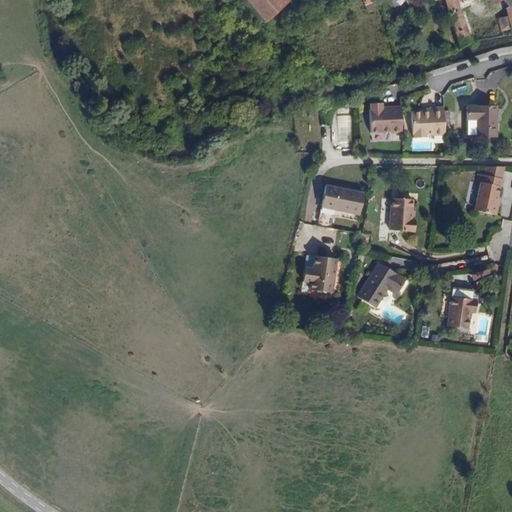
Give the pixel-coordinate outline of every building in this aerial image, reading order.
[(290,0),(246,0),(265,22),(290,0)] [(367,12),(378,8),(376,0),(364,4),(367,12)] [(444,0),(449,13),(460,9),(456,0),(444,0)] [(503,28),(511,28),(511,0),(488,0),(494,4),(499,3),(504,9),(500,12),(505,18),(503,20),(503,28)] [(466,46),(470,44),(460,9),(449,13),(459,48),(466,46)] [(511,54),(511,35),(476,40),(478,57),(501,54),(502,56),(511,54)] [(478,62),(495,55),(493,50),(476,57),(478,62)] [(498,92),(504,83),(490,73),(484,83),(498,92)] [(381,107),(381,102),(369,103),(370,109),(368,109),(369,132),(389,131),(389,133),(401,132),(400,106),(386,107),(386,108),(381,109),(381,107)] [(496,107),(477,107),(467,106),(467,119),(466,136),(477,136),(495,136),(496,107)] [(444,125),(443,107),(429,107),(429,108),(429,111),(422,111),(411,111),(411,134),(413,134),(413,137),(425,137),(425,133),(431,133),(431,135),(444,135),(444,132),(444,125)] [(351,116),(338,115),(336,147),(350,147),(351,116)] [(493,167),(489,167),(488,176),(482,175),(481,183),(484,183),(479,213),(501,216),(503,204),(500,204),(501,197),(504,179),(503,178),(505,167),(493,167)] [(363,193),(326,185),(321,205),(338,209),(338,210),(358,215),(363,193)] [(412,201),(392,198),(387,229),(409,232),(411,221),(408,221),(412,201)] [(336,261),(313,256),(305,287),(327,292),(330,278),(332,279),(336,261)] [(401,285),(373,269),(358,296),(377,307),(387,288),(397,294),(401,285)] [(475,291),(455,288),(450,326),(471,329),(473,313),(478,313),(480,301),(475,301),(475,291)]
